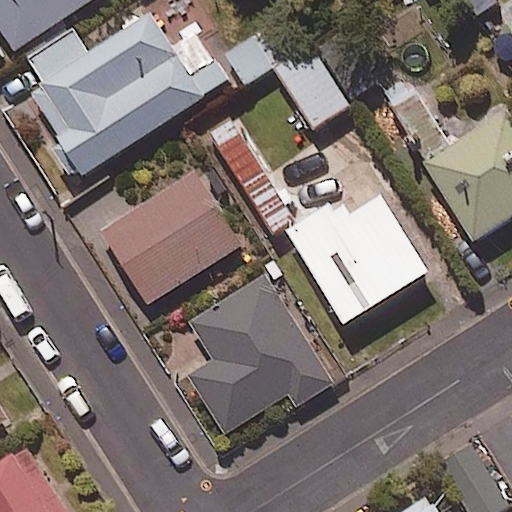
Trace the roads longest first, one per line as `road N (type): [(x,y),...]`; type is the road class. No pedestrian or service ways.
road 1 (residential): [(0,211),(193,511)]
road 2 (residential): [(250,511),(511,345)]
